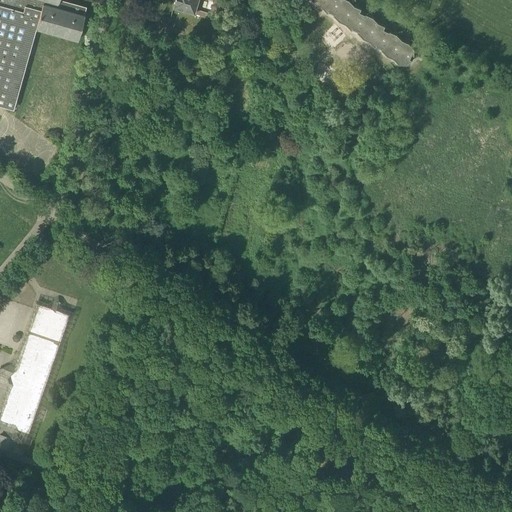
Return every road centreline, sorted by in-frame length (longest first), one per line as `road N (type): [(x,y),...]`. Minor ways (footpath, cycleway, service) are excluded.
road 1 (unclassified): [(511,499),(391,437),(52,220)]
road 2 (track): [(44,511),(128,268)]
road 3 (unclassified): [(52,220),(107,0)]
